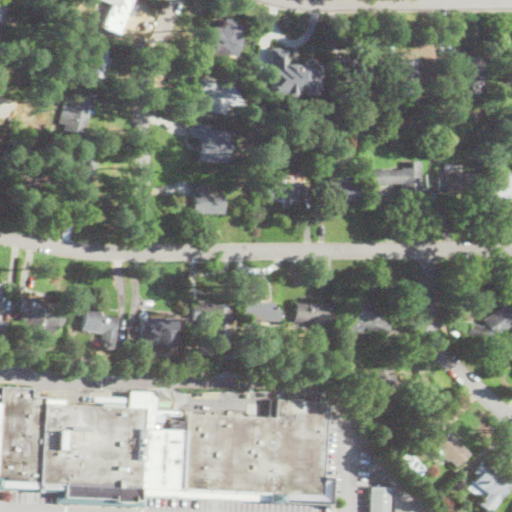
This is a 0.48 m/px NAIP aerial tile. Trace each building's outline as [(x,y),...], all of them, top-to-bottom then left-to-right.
[(15,14),(11,26),(4,23),(1,31),(0,30),(0,0),(7,0),(6,3),(10,5),(8,11),(15,14)] [(125,10),(116,34),(103,29),(112,0),(122,0),(128,2),(125,10)] [(213,25),(249,40),(244,52),(248,54),(244,64),(224,56),(222,61),(217,58),(213,65),(205,62),(204,61),(207,53),(201,51),(209,33),(211,34),(213,25)] [(109,41),(107,48),(92,44),(94,37),(109,41)] [(106,51),(104,60),(101,59),(95,85),(78,81),(86,51),(90,53),(92,46),(106,51)] [(504,86),(511,85),(511,89),(511,47),(503,48),(504,86)] [(299,58),(297,70),(262,65),(265,48),(300,53),(299,58)] [(418,57),(416,88),(392,87),(393,73),(397,73),(398,56),(418,57)] [(370,59),(368,80),(342,78),(344,57),(370,59)] [(447,78),(446,78),(446,59),(481,58),(481,78),(447,78)] [(229,86),(224,115),(200,110),(203,94),(209,95),(210,88),(200,86),(201,76),(218,79),(217,83),(229,86)] [(88,101),(81,131),(60,126),(65,105),(68,106),(69,101),(73,102),(74,95),(88,98),(88,101)] [(460,111),(460,120),(449,119),(450,110),(460,111)] [(228,137),(225,164),(209,162),(209,156),(197,155),(200,128),(211,129),(211,130),(224,131),(223,137),(228,137)] [(314,138),(310,141),(305,136),(308,132),(314,138)] [(95,162),(82,205),(69,200),(73,185),(67,183),(75,157),(95,162)] [(338,164),(328,174),(324,169),(333,160),(338,164)] [(418,160),(420,199),(400,200),(399,183),(373,184),(373,170),(400,169),(400,167),(409,167),(409,160),(418,160)] [(47,173),(43,190),(10,182),(14,166),(47,173)] [(283,182),(301,183),(301,192),(296,192),(295,199),(288,199),(288,204),(281,203),(281,201),(265,201),(266,182),(269,182),(269,171),(283,172),(283,182)] [(475,174),(473,193),(437,190),(439,174),(443,175),(444,172),(475,174)] [(360,182),(360,200),(327,200),(328,176),(348,177),(348,182),(360,182)] [(511,199),(490,199),(491,178),(511,179),(511,199)] [(205,185),(205,194),(222,194),(223,212),(194,213),(193,185),(205,185)] [(59,307),(53,329),(17,319),(23,297),(59,307)] [(375,317),(369,328),(343,313),(351,298),(377,313),(375,317)] [(279,311),(279,321),(278,321),(278,329),(270,329),(270,321),(260,320),(259,326),(241,326),(242,301),(273,303),(272,311),(279,311)] [(328,304),(328,322),(294,320),(295,302),(328,304)] [(511,309),(511,323),(493,336),(482,320),(507,302),(511,309)] [(229,332),(191,333),(191,306),(228,305),(229,332)] [(112,332),(108,351),(97,349),(101,333),(79,328),(83,310),(115,316),(112,332)] [(167,319),(165,345),(138,343),(139,340),(140,317),(167,319)] [(93,360),(93,368),(84,367),(85,359),(93,360)] [(388,366),(396,381),(402,378),(411,395),(388,407),(368,370),(385,361),(388,366)] [(63,404),(125,407),(126,391),(145,392),(145,401),(148,401),(148,410),(143,410),(142,428),(168,429),(169,424),(176,424),(176,421),(183,422),(184,413),(265,418),(266,398),(324,401),(320,476),(329,476),(327,505),(145,495),(144,507),(55,502),(55,491),(0,488),(0,386),(30,388),(30,396),(43,396),(43,398),(63,399),(63,404)] [(465,458),(457,466),(430,441),(440,429),(468,454),(465,458)] [(511,484),(490,511),(488,511),(478,503),(486,493),(473,482),(477,477),(474,473),(483,461),(511,484)] [(390,485),(390,511),(366,511),(366,485),(390,485)]
